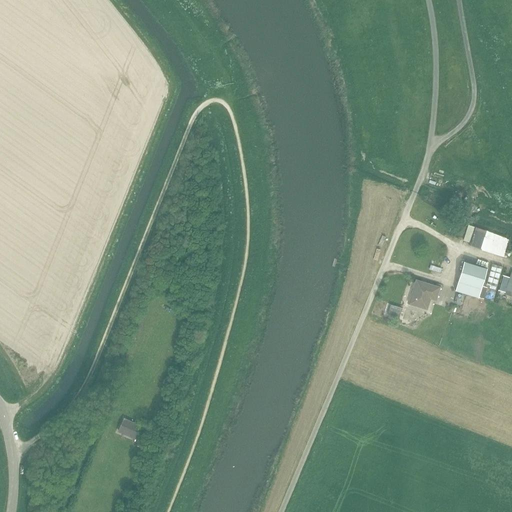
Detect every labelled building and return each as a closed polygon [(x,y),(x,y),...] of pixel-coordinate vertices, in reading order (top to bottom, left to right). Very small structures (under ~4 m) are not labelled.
[(463,240),(470,242),(469,246),(503,257),(509,238),(493,233),(493,232),(468,225),(463,240)] [(442,268),(444,262),(433,259),(431,265),(442,268)] [(456,287),(455,291),(478,298),(479,294),(485,295),(488,284),(483,283),(487,269),(464,262),(456,287)] [(503,274),(498,289),(511,292),(511,269),(511,270),(510,277),(503,274)] [(409,303),(427,309),(431,296),(436,297),(439,287),(416,280),(409,303)] [(390,304),(388,314),(399,317),(402,308),(390,304)] [(119,431),(135,438),(140,425),(124,418),(119,431)]
